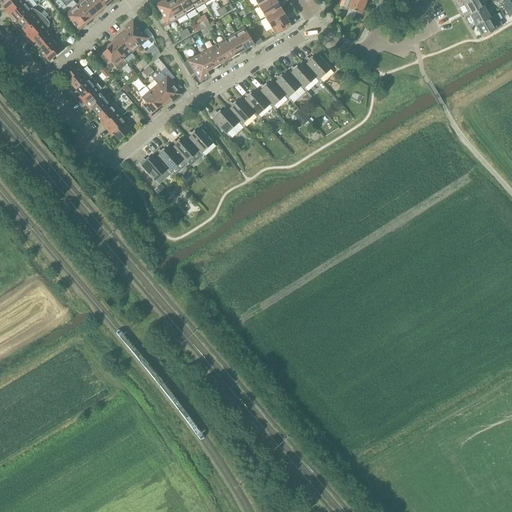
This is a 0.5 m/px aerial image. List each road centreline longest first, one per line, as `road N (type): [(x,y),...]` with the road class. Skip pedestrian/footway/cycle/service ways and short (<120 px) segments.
road 1 (residential): [(315,31),(167,115),(110,161),(39,83)]
road 2 (residential): [(39,83),(83,47),(89,31),(137,0)]
